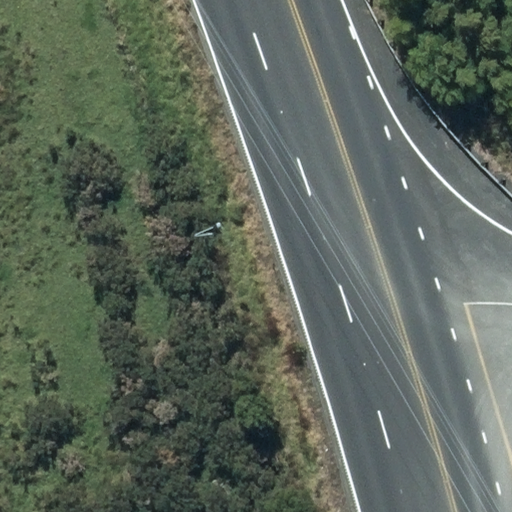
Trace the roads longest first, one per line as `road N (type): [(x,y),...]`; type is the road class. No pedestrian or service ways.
road 1 (primary): [(288,0),(399,320)]
road 2 (primary): [(399,320),(454,511)]
